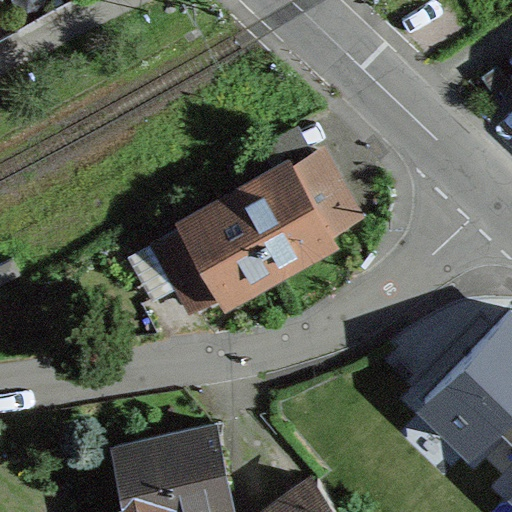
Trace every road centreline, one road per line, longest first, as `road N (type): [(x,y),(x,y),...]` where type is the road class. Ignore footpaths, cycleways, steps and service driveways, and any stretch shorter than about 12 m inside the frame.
road 1 (residential): [(492,194),(383,295),(324,328),(257,349),(0,382)]
road 2 (residential): [(293,0),(492,194)]
